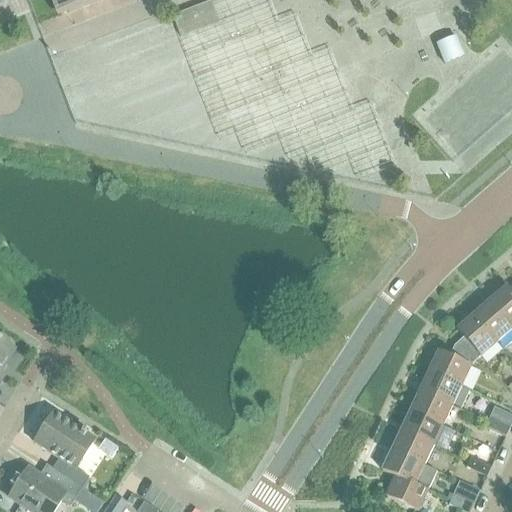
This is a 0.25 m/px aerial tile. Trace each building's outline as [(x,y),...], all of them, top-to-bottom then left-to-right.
[(62,0),(68,14),(104,0),(62,0)] [(295,14),(289,0),(218,0),(175,17),(221,137),(237,131),(245,154),(284,139),(291,157),(308,151),(317,175),(352,162),(360,182),(415,161),(389,96),(371,103),(347,40),(329,47),(313,7),(295,14)] [(440,40),(448,62),(466,56),(459,34),(440,40)] [(511,293),(507,288),(490,302),(511,327),(511,293)] [(511,327),(490,302),(474,317),(497,344),(511,330),(511,327)] [(463,339),(454,347),(475,363),(497,344),(474,317),(457,332),(463,339)] [(0,372),(15,349),(0,339),(0,384),(6,376),(0,372)] [(438,353),(429,373),(461,388),(471,368),(475,363),(454,347),(449,358),(438,353)] [(476,367),(468,385),(476,388),(484,371),(476,367)] [(429,373),(420,393),(452,408),(461,388),(429,373)] [(420,393),(410,413),(443,428),(452,408),(420,393)] [(410,413),(401,432),(433,448),(443,428),(410,413)] [(52,470),(55,472),(82,490),(89,479),(76,470),(95,441),(54,415),(35,445),(58,460),(52,470)] [(485,430),(495,434),(500,425),(489,420),(485,430)] [(500,425),(495,434),(505,439),(510,429),(500,425)] [(401,432),(392,452),(424,467),(433,448),(401,432)] [(415,487),(428,493),(437,473),(424,467),(392,452),(382,473),(395,479),(395,478),(415,487)] [(466,469),(476,474),(481,464),(471,459),(466,469)] [(481,464),(476,474),(487,479),(491,469),(481,464)] [(82,490),(55,472),(48,483),(28,470),(9,499),(28,511),(55,511),(61,503),(70,509),(82,490)] [(395,478),(395,479),(386,498),(415,511),(418,511),(428,493),(415,487),(395,478)] [(463,501),(459,511),(460,511),(471,511),(480,493),(459,483),(453,497),(463,501)] [(116,497),(106,511),(121,511),(127,504),(116,497)] [(449,506),(459,511),(463,501),(453,497),(449,506)]
